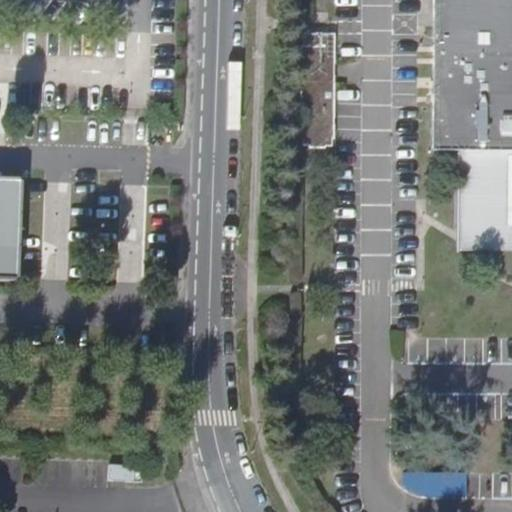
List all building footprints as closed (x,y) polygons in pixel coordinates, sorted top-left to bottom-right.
[(511,0),(437,0),(435,145),(460,145),(467,146),(465,228),(511,229),(511,0)] [(300,146),(334,147),(335,83),(335,63),(335,35),(301,35),(300,146)] [(465,228),(467,146),(460,145),(458,228),(465,228)] [(0,285),(18,286),(22,184),(0,183),(0,285)] [(511,229),(465,228),(458,228),(457,247),(511,247),(511,229)] [(109,483),(142,484),(143,469),(110,467),(109,483)] [(403,492),(468,495),(469,471),(404,469),(403,492)]
